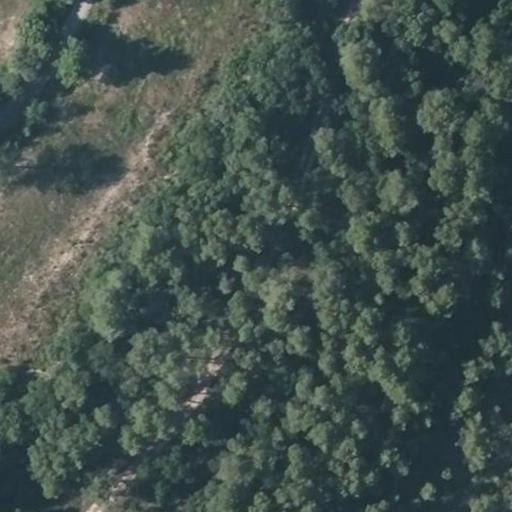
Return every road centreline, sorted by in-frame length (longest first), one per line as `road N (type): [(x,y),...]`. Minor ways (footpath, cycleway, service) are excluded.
road 1 (track): [(92,511),(208,376),(367,0)]
road 2 (track): [(0,134),(88,0)]
